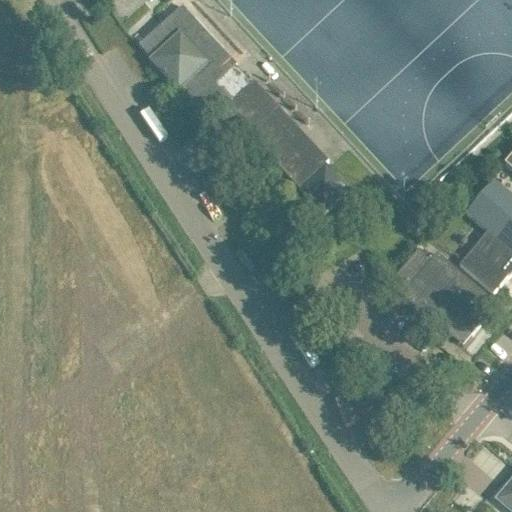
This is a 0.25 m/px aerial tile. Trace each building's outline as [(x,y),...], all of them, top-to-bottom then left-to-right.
[(418,179),(511,91),(511,0),(229,0),(407,190),(412,179),(418,179)] [(351,193),(321,161),(317,165),(231,72),(236,67),(182,9),(139,49),(151,62),(149,64),(178,96),(181,94),(210,125),(225,112),(299,192),(324,218),(351,193)] [(511,199),(494,185),(467,217),(488,235),(460,269),(494,297),(511,275),(511,199)] [(419,253),(414,258),(388,289),(426,321),(436,308),(472,338),(498,308),(437,257),(431,263),(419,253)] [(511,511),(511,482),(495,503),(502,509),(505,511),(511,511)]
